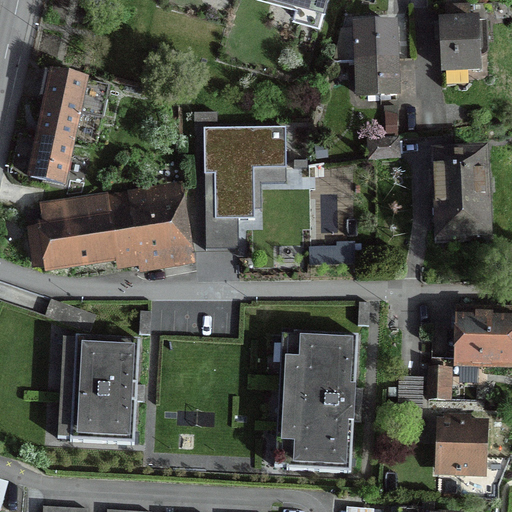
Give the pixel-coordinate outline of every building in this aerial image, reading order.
[(297,0),(292,17),(319,24),(326,0),(297,0)] [(478,38),(477,22),(442,23),(444,71),(480,69),(478,38)] [(358,27),(359,61),(396,60),(394,26),(358,27)] [(396,60),(359,61),(361,96),(397,95),(396,60)] [(53,75),(41,126),(75,133),(79,114),(103,119),(110,87),(53,75)] [(63,185),(75,133),(41,126),(30,177),(63,185)] [(255,220),(254,170),(286,169),(286,129),(204,131),(205,177),(215,177),(215,220),(255,220)] [(369,141),(370,159),(399,158),(398,140),(369,141)] [(489,233),(488,217),(485,153),(436,155),(440,235),(489,233)] [(131,208),(132,215),(138,252),(140,268),(184,260),(174,201),(131,208)] [(118,255),(138,252),(132,215),(47,229),(48,230),(31,232),(35,265),(53,266),(118,256),(118,255)] [(360,269),(359,244),(340,245),(340,269),(360,269)] [(374,305),(366,304),(365,325),(373,325),(374,305)] [(511,319),(489,318),(489,310),(461,309),(459,364),(511,365),(511,319)] [(154,314),(146,313),(145,335),(153,335),(154,314)] [(287,470),(351,474),(358,337),(294,333),(287,470)] [(70,442),(134,445),(140,341),(76,337),(70,442)] [(447,372),(430,372),(429,400),(447,400),(447,372)] [(424,410),(425,378),(409,378),(409,410),(424,410)] [(440,423),(438,473),(483,475),(485,424),(440,423)]
